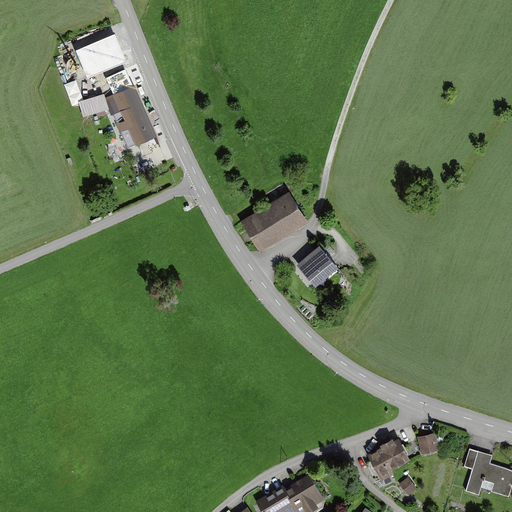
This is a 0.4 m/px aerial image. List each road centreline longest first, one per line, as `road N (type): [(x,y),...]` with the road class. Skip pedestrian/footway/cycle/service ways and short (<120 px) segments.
road 1 (tertiary): [(419,402),(320,346),(253,271),(199,182),(123,0)]
road 2 (track): [(393,0),(352,93),(312,228),(253,271)]
road 3 (track): [(0,269),(199,182)]
road 4 (residential): [(220,511),(286,467),(355,440)]
